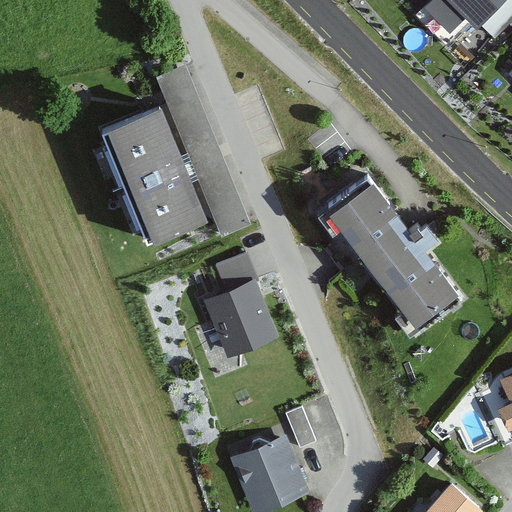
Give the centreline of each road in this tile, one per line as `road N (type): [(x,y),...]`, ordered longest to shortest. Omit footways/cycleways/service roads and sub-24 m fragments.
road 1 (residential): [(182,0),(355,412),(364,458),(339,511)]
road 2 (residential): [(219,0),(382,152),(416,205)]
road 3 (tertiary): [(308,0),(511,201)]
